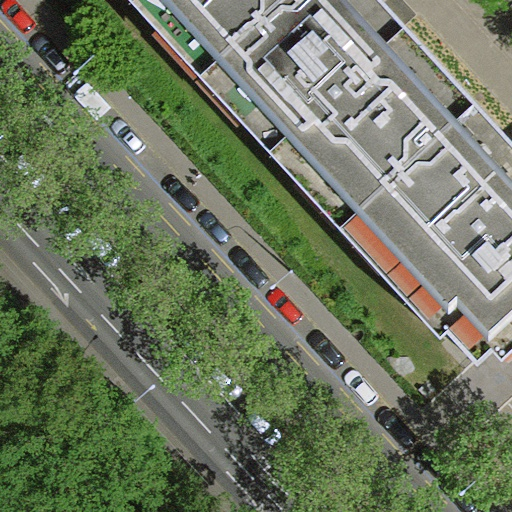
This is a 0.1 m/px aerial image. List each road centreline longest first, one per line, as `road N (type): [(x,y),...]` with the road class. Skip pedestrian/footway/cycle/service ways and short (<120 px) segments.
road 1 (tertiary): [(430,511),(0,51)]
road 2 (tertiary): [(0,182),(299,511)]
